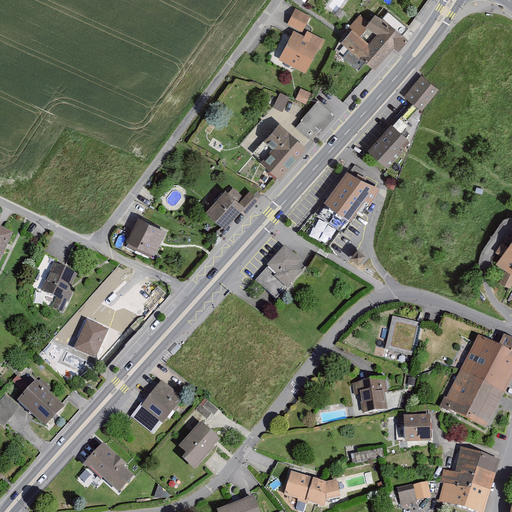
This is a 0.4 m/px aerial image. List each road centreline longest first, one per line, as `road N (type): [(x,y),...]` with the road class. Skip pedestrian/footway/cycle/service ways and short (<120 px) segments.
road 1 (residential): [(164,511),(222,478),(339,327),(368,305),(394,295),(427,300),(511,334)]
road 2 (secondary): [(452,0),(389,84),(197,297)]
road 3 (residential): [(92,246),(275,0)]
road 4 (secondary): [(197,297),(7,511)]
